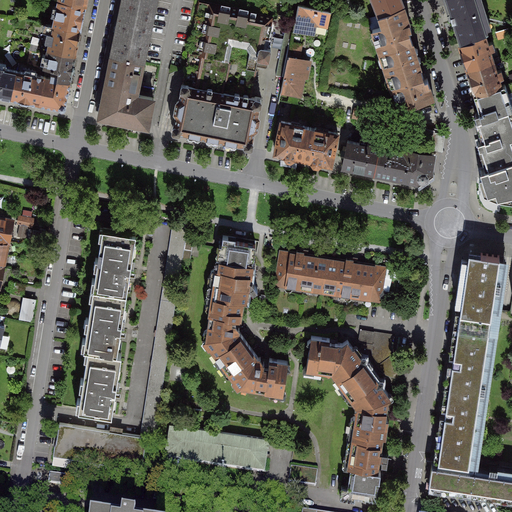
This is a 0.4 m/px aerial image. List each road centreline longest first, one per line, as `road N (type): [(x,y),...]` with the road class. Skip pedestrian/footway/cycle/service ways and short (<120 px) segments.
road 1 (residential): [(452,225),(77,146)]
road 2 (residential): [(77,146),(17,511)]
road 3 (residential): [(408,510),(452,225)]
road 4 (residential): [(452,225),(462,137),(419,0)]
road 5 (residential): [(106,0),(77,146)]
